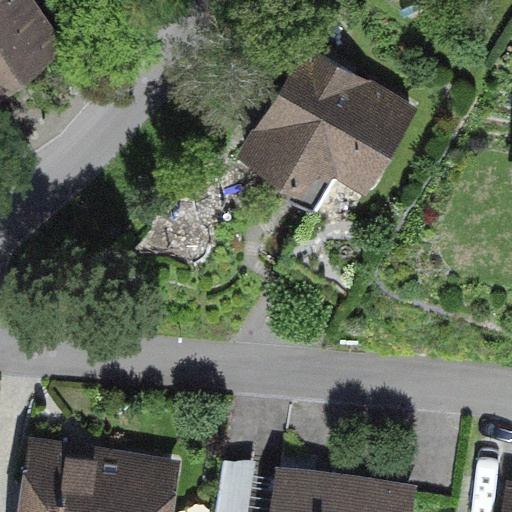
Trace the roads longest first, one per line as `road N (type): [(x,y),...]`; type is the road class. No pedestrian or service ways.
road 1 (residential): [(0,337),(33,351),(511,394)]
road 2 (residential): [(207,0),(174,50),(74,160),(0,224)]
